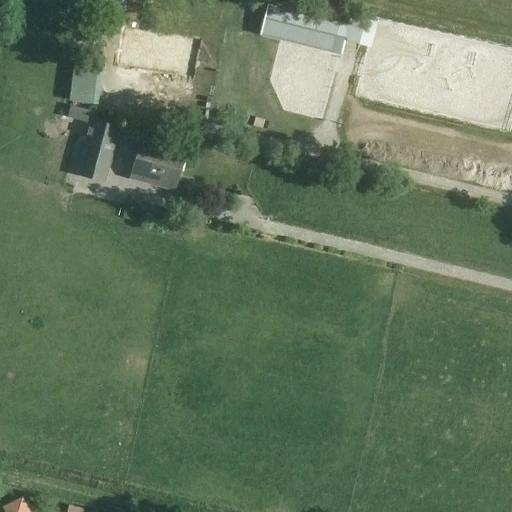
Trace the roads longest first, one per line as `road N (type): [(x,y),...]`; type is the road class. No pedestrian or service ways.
road 1 (track): [(511,199),(150,115)]
road 2 (track): [(179,511),(0,467)]
